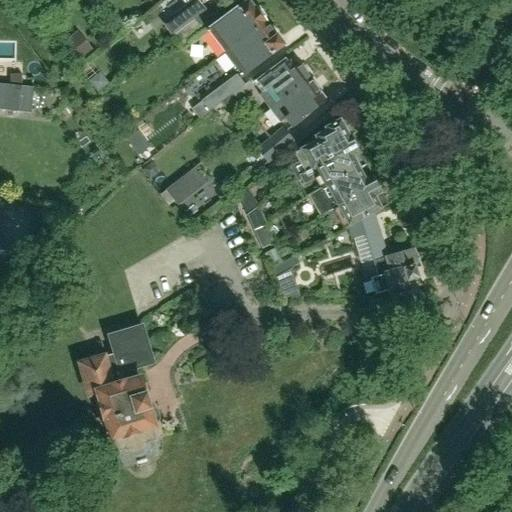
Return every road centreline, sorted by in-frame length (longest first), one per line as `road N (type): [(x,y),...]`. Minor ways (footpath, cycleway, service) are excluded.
road 1 (residential): [(407,68),(399,110),(453,255),(436,311),(407,316)]
road 2 (secondary): [(511,279),(384,511)]
road 3 (secondary): [(405,511),(511,364)]
road 4 (unclassified): [(511,142),(407,68)]
